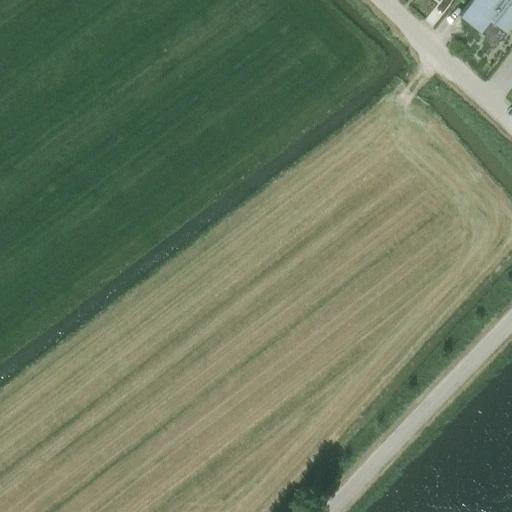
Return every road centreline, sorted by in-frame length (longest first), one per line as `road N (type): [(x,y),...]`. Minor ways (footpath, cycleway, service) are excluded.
road 1 (unclassified): [(320,511),(511,311)]
road 2 (unclassified): [(511,124),(382,0)]
